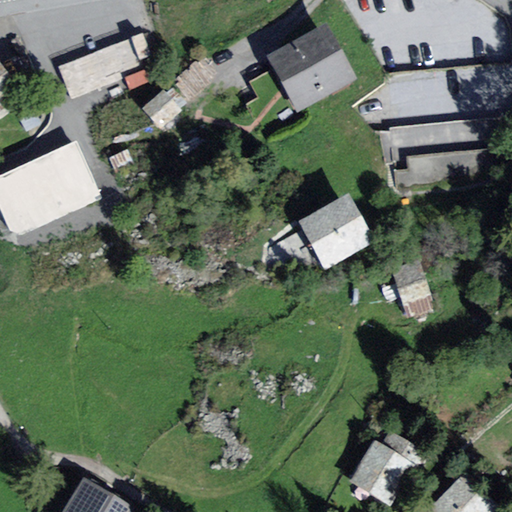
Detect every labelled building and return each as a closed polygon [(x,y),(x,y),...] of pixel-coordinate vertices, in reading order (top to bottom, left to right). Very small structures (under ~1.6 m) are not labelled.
[(145,30),(62,61),(74,94),(126,74),(123,65),(154,53),(145,30)] [(320,35),(267,68),(297,116),(350,83),(320,35)] [(0,84),(0,101),(8,95),(0,84)] [(144,104),(163,126),(186,106),(167,84),(144,104)] [(82,139),(0,169),(0,201),(11,231),(103,197),(82,139)] [(341,204),(278,239),(301,281),(365,246),(341,204)] [(422,259),(395,268),(410,315),(437,307),(422,259)] [(345,482),(382,502),(401,465),(365,445),(345,482)] [(431,511),(484,511),(489,508),(463,481),(431,511)] [(127,511),(129,508),(86,483),(69,511),(127,511)]
